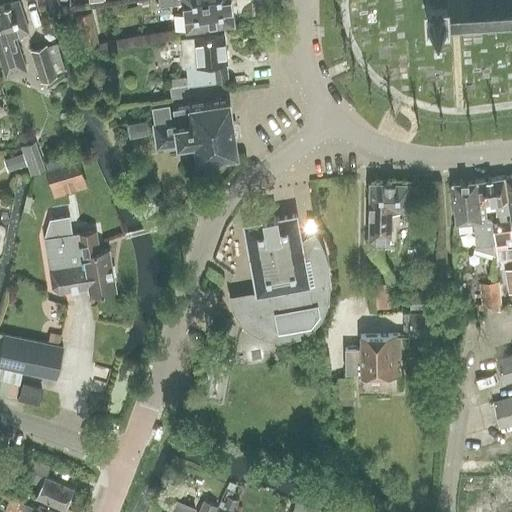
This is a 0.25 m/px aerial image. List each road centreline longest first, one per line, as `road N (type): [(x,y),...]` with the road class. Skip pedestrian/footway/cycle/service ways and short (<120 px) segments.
road 1 (residential): [(129,462),(217,215),(335,120)]
road 2 (residential): [(511,332),(472,342),(447,511)]
road 3 (tertiary): [(335,120),(408,154),(511,152)]
road 4 (residential): [(129,462),(0,417)]
road 5 (tertiary): [(335,120),(307,74),(305,0)]
